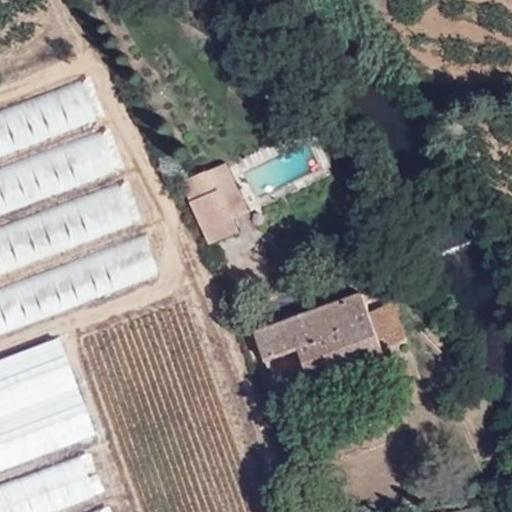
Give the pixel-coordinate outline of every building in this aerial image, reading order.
[(0,152),(98,116),(86,83),(0,115),(0,152)] [(0,215),(122,169),(108,132),(0,172),(0,215)] [(247,212),(227,166),(207,174),(215,191),(219,189),(232,219),(247,212)] [(219,189),(215,191),(207,174),(183,186),(209,244),(237,231),(232,219),(219,189)] [(0,272),(131,223),(118,189),(0,233),(0,272)] [(0,333),(155,274),(142,239),(0,293),(0,333)] [(311,380),(384,354),(383,351),(370,314),(362,293),(255,332),(266,360),(299,349),(311,380)] [(408,339),(394,301),(370,314),(383,351),(408,339)] [(0,360),(0,414),(75,386),(57,338),(0,360)] [(0,470),(93,435),(75,386),(0,414),(0,470)] [(0,511),(50,511),(103,493),(90,458),(0,491),(0,511)]
